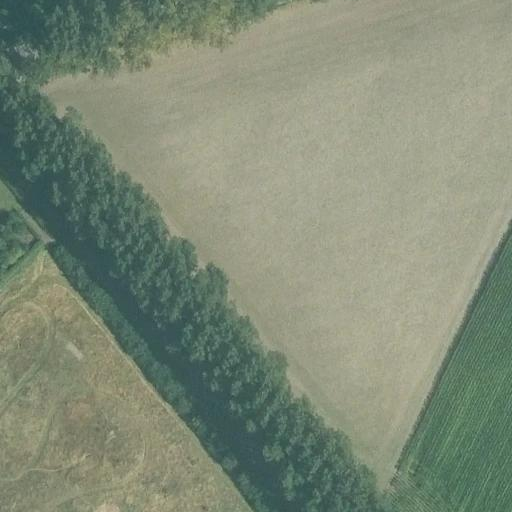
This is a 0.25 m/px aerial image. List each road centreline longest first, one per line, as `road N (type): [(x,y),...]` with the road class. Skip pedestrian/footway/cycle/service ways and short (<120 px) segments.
road 1 (unclassified): [(347,511),(0,79)]
road 2 (unclassified): [(0,62),(230,0)]
